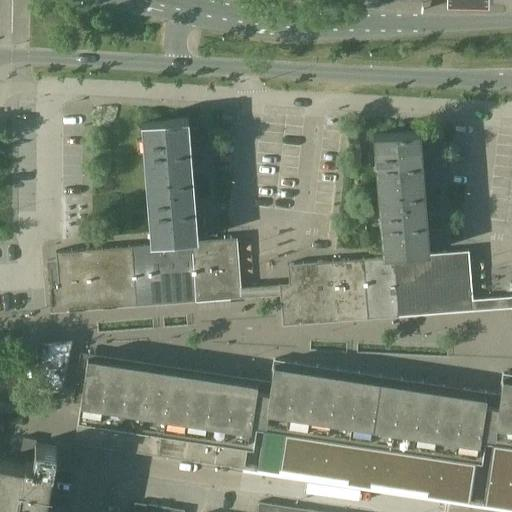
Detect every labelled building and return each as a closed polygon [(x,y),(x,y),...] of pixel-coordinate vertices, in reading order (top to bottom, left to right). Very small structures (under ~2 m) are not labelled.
[(187,119),(142,122),(147,183),(191,180),(187,119)] [(418,131),(374,135),(379,196),(423,192),(418,131)] [(191,180),(147,183),(152,245),(176,243),(191,241),(196,241),(191,180)] [(423,192),(379,196),(383,257),(393,256),(428,254),(423,192)] [(101,249),(55,252),(56,261),(58,282),(59,302),(105,298),(120,297),(120,299),(122,301),(124,303),(126,303),(128,303),(130,303),(131,304),(132,305),(134,305),(135,305),(137,305),(138,304),(140,303),(141,302),(143,302),(144,303),(148,304),(150,304),(151,304),(172,302),(195,300),(195,291),(210,290),(218,297),(224,289),(240,288),(240,287),(238,258),(236,238),(197,241),(196,241),(191,241),(176,243),(152,245),(150,245),(144,245),(101,249)] [(318,262),(287,264),(289,283),(291,314),(322,312),(336,311),(337,320),(473,310),(472,299),(470,270),(469,266),(468,250),(436,253),(429,253),(428,254),(393,256),(383,257),(382,257),(363,259),(333,261),(318,262)] [(35,341),(35,349),(36,364),(38,385),(61,389),(67,357),(71,339),(35,341)] [(261,444),(257,471),(469,503),(472,483),(475,462),(479,442),(479,435),(484,405),(485,401),(485,399),(486,393),(274,360),(269,389),(269,390),(269,393),(264,424),(263,430),(261,444)] [(80,402),(75,437),(75,438),(75,440),(76,441),(77,442),(77,443),(79,443),(80,444),(97,446),(243,469),(257,471),(261,444),(263,430),(264,424),(269,393),(255,391),(256,387),(254,387),(87,362),(81,402),(80,402)] [(472,483),(469,503),(482,505),(511,509),(511,375),(502,374),(499,395),(486,393),(485,399),(485,401),(484,405),(479,435),(479,442),(475,462),(472,483)] [(2,459),(0,470),(0,511),(38,511),(46,468),(52,469),(56,448),(22,441),(18,462),(2,459)] [(132,511),(144,511),(146,505),(134,503),(132,511)] [(259,503),(257,511),(305,511),(306,510),(294,508),(282,506),(270,504),(259,503)]
